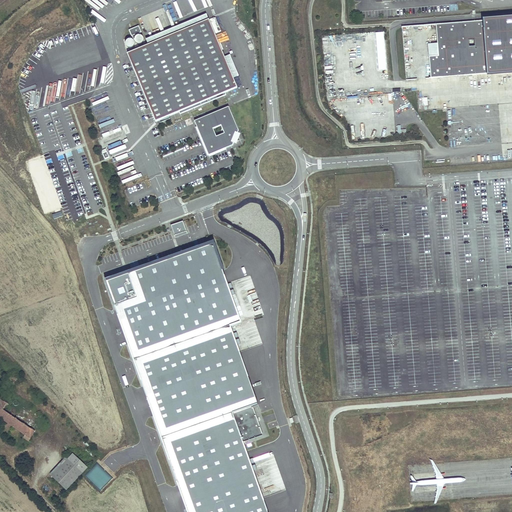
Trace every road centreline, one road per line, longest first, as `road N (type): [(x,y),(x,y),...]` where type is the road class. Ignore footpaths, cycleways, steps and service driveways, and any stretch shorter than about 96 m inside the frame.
road 1 (unclassified): [(302,216),(290,360),(320,476),(317,511)]
road 2 (unclassified): [(273,121),(266,0)]
